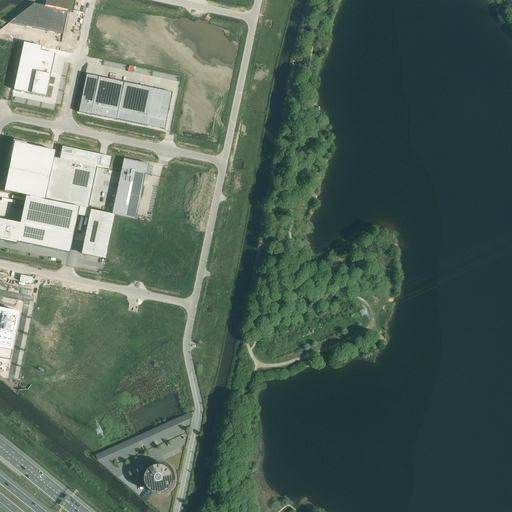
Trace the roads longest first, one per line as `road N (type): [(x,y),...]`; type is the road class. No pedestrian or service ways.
road 1 (track): [(310,0),(242,331),(249,351)]
road 2 (unclassified): [(178,511),(199,408),(186,354),(192,303)]
road 3 (unclassified): [(192,303),(0,262)]
road 4 (track): [(200,511),(242,331)]
road 5 (unclassified): [(65,128),(223,161)]
road 6 (unclassified): [(223,161),(254,18)]
road 7 (unclassified): [(192,303),(223,161)]
road 8 (unclassified): [(91,0),(65,128)]
